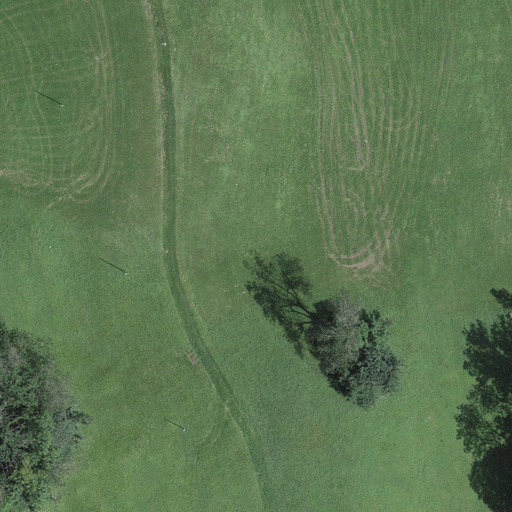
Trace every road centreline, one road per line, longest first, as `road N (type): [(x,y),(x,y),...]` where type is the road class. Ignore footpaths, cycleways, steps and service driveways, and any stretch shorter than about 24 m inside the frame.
road 1 (track): [(195,456),(214,439),(222,386),(174,281),(170,114),(154,0)]
road 2 (track): [(222,386),(246,429),(270,511)]
